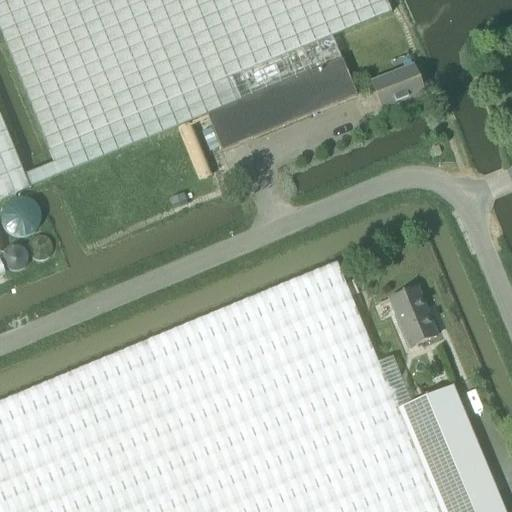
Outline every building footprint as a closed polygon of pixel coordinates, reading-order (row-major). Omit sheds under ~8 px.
[(0,0),(0,36),(47,152),(182,98),(191,122),(205,116),(218,147),(220,152),(355,96),(340,60),(331,37),(390,13),(384,0),(0,0)] [(411,66),(370,83),(381,110),(422,93),(411,66)] [(182,98),(47,152),(52,164),(23,175),(0,119),(0,201),(28,190),(28,188),(191,122),(182,98)] [(218,147),(210,128),(200,133),(209,152),(218,147)] [(182,195),(169,200),(173,209),(186,204),(182,195)] [(438,511),(396,410),(335,263),(0,402),(0,511),(438,511)] [(408,348),(436,336),(416,288),(388,299),(408,348)] [(503,511),(451,387),(396,410),(438,511),(503,511)]
